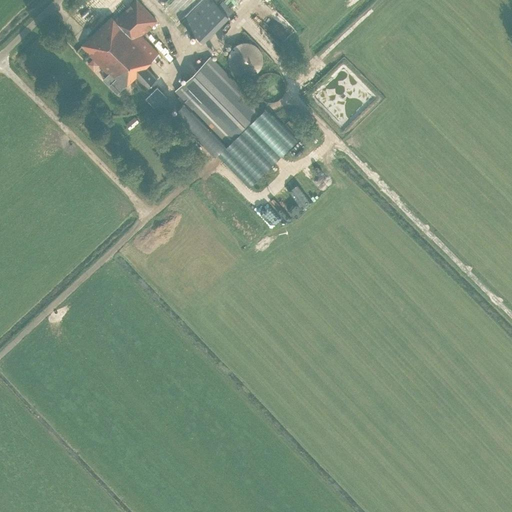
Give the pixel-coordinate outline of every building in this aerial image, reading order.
[(137,0),(136,0),(115,20),(112,17),(81,46),(114,80),(109,85),(117,93),(136,75),(147,86),(156,77),(145,66),(159,54),(142,36),(157,21),(137,0)] [(203,42),(229,16),(212,0),(203,0),(182,22),(203,42)] [(249,68),(263,63),(255,39),(238,46),(239,49),(232,52),(234,57),(240,54),(243,62),(246,61),(249,68)] [(263,109),(210,56),(175,90),(186,101),(172,115),(216,159),(219,156),(286,225),(334,179),(265,107),(263,109)] [(282,93),(282,79),(271,79),(271,93),(282,93)] [(157,87),(145,98),(155,108),(167,97),(157,87)]
